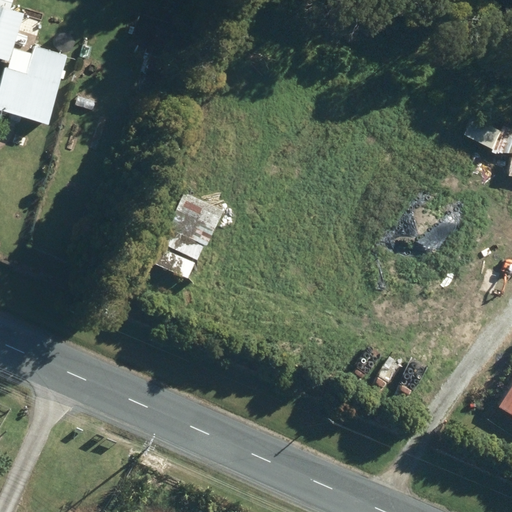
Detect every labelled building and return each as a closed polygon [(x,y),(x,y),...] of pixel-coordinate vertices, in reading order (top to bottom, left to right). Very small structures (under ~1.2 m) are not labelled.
[(0,1),(0,50),(17,54),(26,7),(0,1)] [(0,102),(54,115),(69,48),(35,40),(29,64),(9,60),(0,100),(0,102)] [(310,140),(352,162),(364,139),(321,117),(310,140)] [(497,151),(504,130),(471,119),(464,140),(497,151)] [(301,156),(343,178),(352,162),(310,140),(301,156)] [(291,175),(334,197),(343,178),(301,156),(291,175)] [(334,197),(291,175),(281,194),(324,216),(334,197)] [(326,227),(289,204),(281,217),(318,240),(326,227)] [(315,260),(359,282),(367,266),(324,244),(315,260)] [(306,277),(358,304),(367,287),(359,282),(315,260),(306,277)] [(305,298),(349,321),(358,304),(306,277),(297,294),(305,298)] [(349,321),(305,298),(296,315),(341,338),(349,321)]
